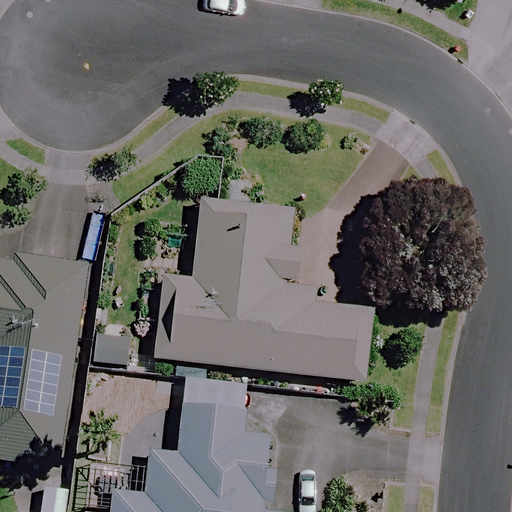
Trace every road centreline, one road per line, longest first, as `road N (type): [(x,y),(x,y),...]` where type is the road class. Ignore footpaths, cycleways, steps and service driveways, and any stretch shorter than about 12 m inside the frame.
road 1 (residential): [(76,62),(202,39),(400,64),(468,96),(510,199),(511,268)]
road 2 (residential): [(511,275),(473,511)]
